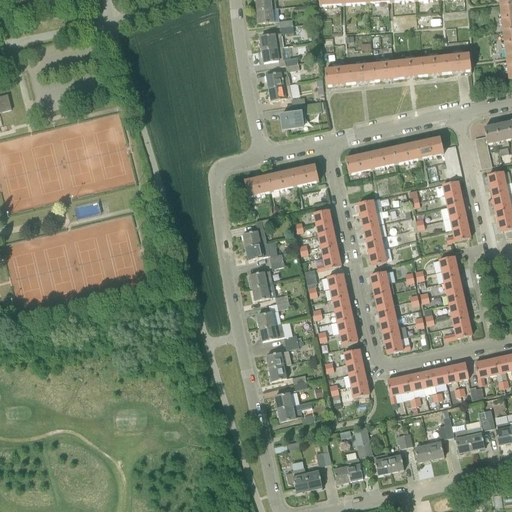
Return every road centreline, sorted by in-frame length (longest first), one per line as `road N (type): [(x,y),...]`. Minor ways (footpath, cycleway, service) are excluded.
road 1 (residential): [(281,511),(229,295),(213,179),(221,165),(261,156)]
road 2 (residential): [(509,340),(458,114)]
road 3 (residential): [(379,363),(327,142)]
road 4 (residential): [(318,511),(511,468)]
road 5 (residential): [(261,156),(236,0)]
road 6 (residential): [(327,142),(458,114)]
road 7 (residential): [(379,363),(509,340)]
